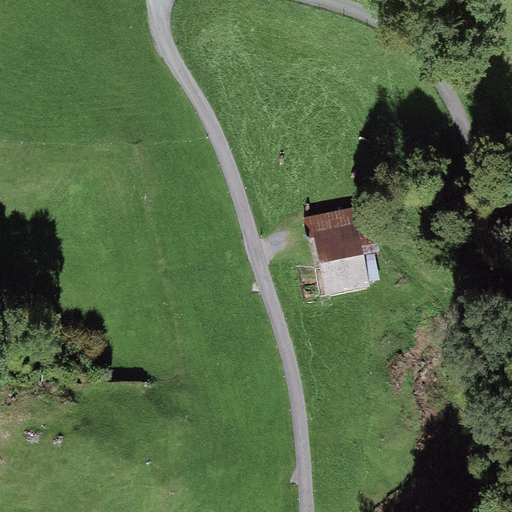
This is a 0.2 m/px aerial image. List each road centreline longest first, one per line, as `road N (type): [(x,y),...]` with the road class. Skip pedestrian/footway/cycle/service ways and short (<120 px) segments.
road 1 (unclassified): [(158,0),(163,40),(227,159),(283,334),(307,511)]
road 2 (track): [(511,213),(490,193),(424,53),(392,26),(321,0)]
